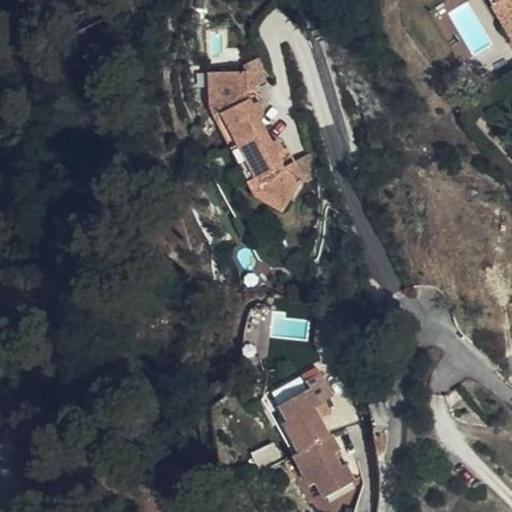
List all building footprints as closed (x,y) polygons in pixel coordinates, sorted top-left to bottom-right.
[(511,0),(492,0),(511,34),(511,0)] [(281,138),(283,137),(276,124),(285,119),(275,103),(247,105),(247,139),(257,159),(250,164),(269,199),(278,195),(291,221),(317,237),(334,212),(325,195),(317,200),(309,187),(306,188),(303,181),(297,179),(294,181),(279,153),(284,150),(284,146),(281,138)] [(247,139),(247,105),(238,106),(238,141),(250,164),(257,159),(247,139)] [(276,124),(283,137),(291,132),(285,119),(276,124)] [(317,182),(309,187),(317,200),(325,195),(317,182)] [(325,195),(334,212),(336,217),(351,208),(342,187),(325,195)] [(278,195),(269,199),(284,226),(312,244),(317,237),(291,221),(278,195)] [(315,313),(326,314),(330,299),(319,296),(315,313)] [(371,485),(360,471),(354,475),(344,461),(350,456),(357,452),(346,437),(342,440),(324,414),(337,405),(320,381),(303,392),(308,399),(282,419),(292,434),(289,436),(309,464),(304,468),(326,496),(331,491),(342,506),(371,485)] [(354,475),(360,471),(350,456),(344,461),(354,475)]
